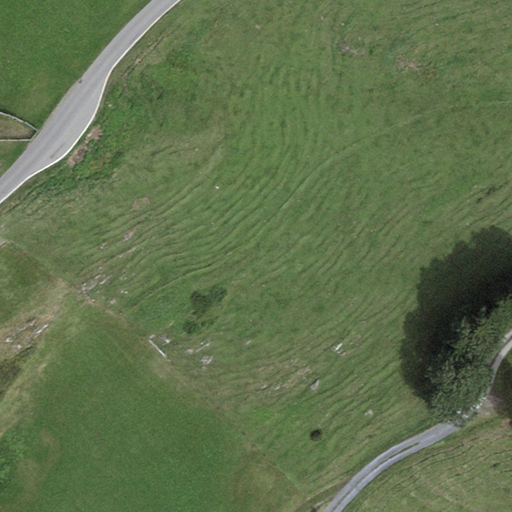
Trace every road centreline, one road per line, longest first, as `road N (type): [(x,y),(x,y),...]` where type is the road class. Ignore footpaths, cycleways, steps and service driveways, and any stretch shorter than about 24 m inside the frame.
road 1 (track): [(511,336),(466,413),(381,462),(331,511)]
road 2 (tertiary): [(164,0),(0,190)]
